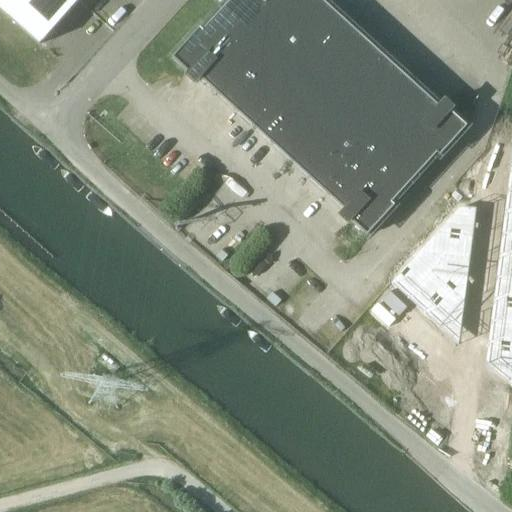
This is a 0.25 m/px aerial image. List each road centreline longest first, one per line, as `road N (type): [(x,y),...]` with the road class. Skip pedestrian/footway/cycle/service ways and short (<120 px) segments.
road 1 (unclassified): [(108,64),(348,282),(481,136),(498,78),(412,0)]
road 2 (unclassified): [(497,511),(155,226),(50,127)]
road 3 (track): [(0,318),(84,409),(161,462)]
